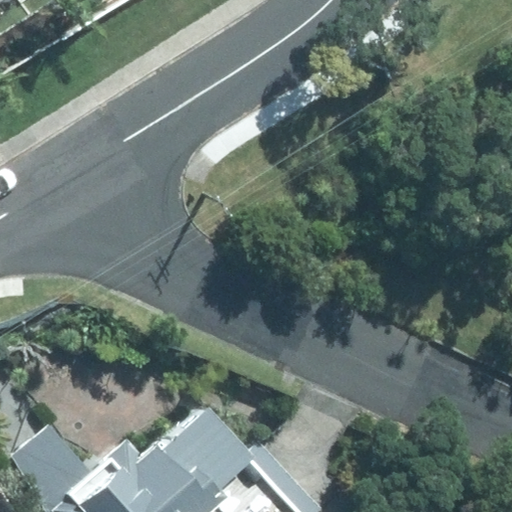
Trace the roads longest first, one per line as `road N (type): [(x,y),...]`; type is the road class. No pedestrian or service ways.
road 1 (residential): [(511,416),(28,205)]
road 2 (residential): [(28,205),(327,0)]
